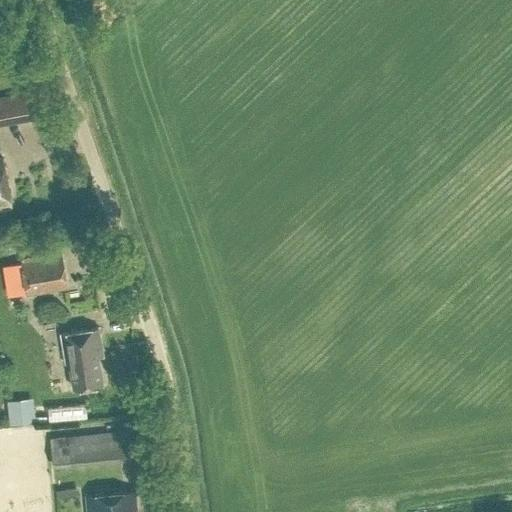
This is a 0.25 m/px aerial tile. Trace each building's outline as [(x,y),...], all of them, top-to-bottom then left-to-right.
[(0,94),(0,101),(2,101),(6,121),(42,114),(38,91),(37,87),(0,94)] [(0,207),(11,206),(0,157),(0,156),(0,207)] [(26,293),(68,285),(61,248),(20,256),(26,293)] [(0,289),(12,289),(11,275),(0,275),(0,289)] [(101,382),(97,356),(101,355),(97,326),(59,332),(64,361),(67,361),(71,387),(101,382)] [(10,423),(34,420),(32,396),(8,398),(10,423)] [(50,436),(53,466),(130,459),(127,429),(50,436)] [(134,488),(84,494),(86,511),(132,511),(132,507),(136,507),(134,488)]
